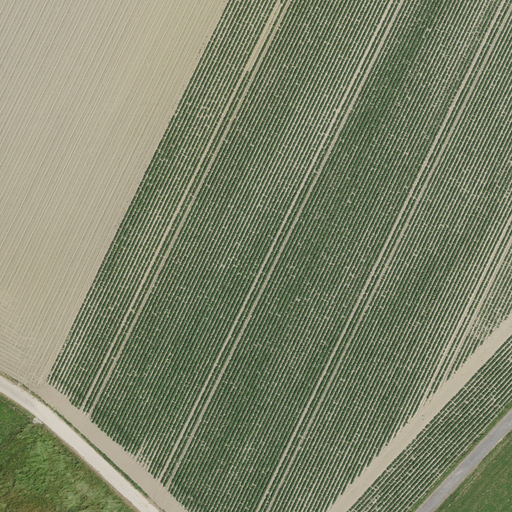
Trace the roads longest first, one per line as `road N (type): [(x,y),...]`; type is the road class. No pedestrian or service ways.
road 1 (unclassified): [(0,381),(155,511)]
road 2 (unclassified): [(420,511),(511,413)]
